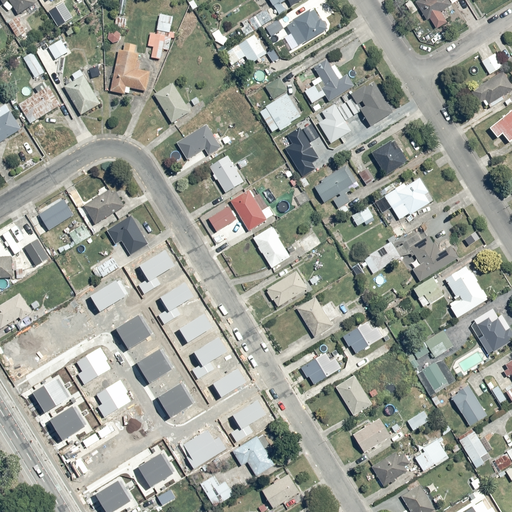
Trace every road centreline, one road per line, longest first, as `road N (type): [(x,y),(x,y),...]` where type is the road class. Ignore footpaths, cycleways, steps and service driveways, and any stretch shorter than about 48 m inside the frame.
road 1 (residential): [(0,207),(97,148),(135,156),(273,376)]
road 2 (residential): [(116,352),(167,431),(182,431),(273,376)]
road 3 (residential): [(511,236),(413,76)]
road 4 (residential): [(273,376),(357,511)]
road 5 (unknown): [(116,352),(106,341),(92,342),(0,402)]
road 6 (secondary): [(63,511),(0,409)]
